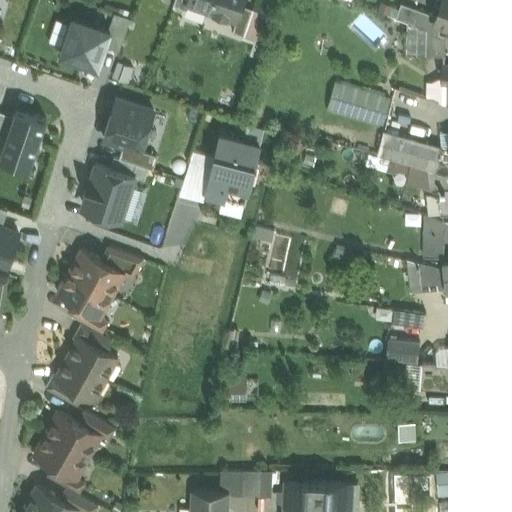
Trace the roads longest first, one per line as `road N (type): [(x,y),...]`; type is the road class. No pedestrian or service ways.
road 1 (residential): [(0,72),(89,101),(52,213)]
road 2 (residential): [(52,213),(22,362)]
road 3 (residential): [(22,362),(0,497)]
